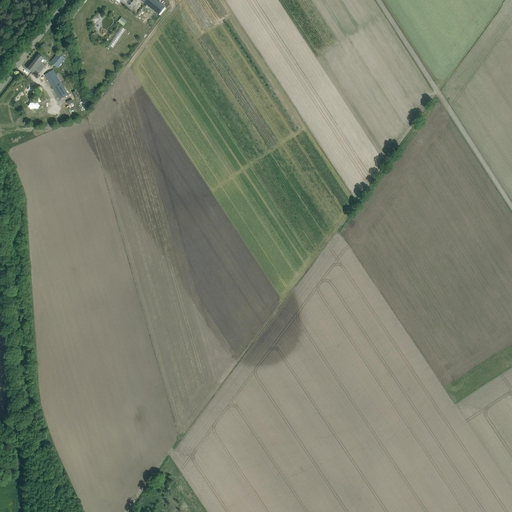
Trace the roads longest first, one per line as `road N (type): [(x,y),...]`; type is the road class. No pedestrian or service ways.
road 1 (track): [(82,511),(50,450),(26,199),(0,153)]
road 2 (unclassified): [(511,206),(378,0)]
road 3 (track): [(127,511),(224,382)]
